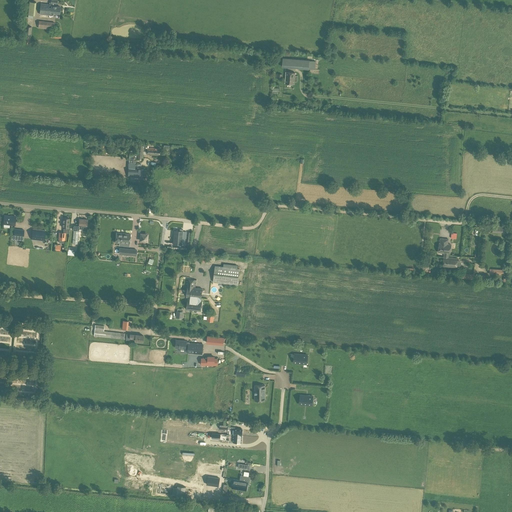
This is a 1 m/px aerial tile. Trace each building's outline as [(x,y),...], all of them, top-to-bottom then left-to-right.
[(41,3),(39,14),(50,15),(50,14),(59,15),(60,7),(53,6),(53,4),(41,3)] [(39,21),(38,28),(54,29),(54,22),(39,21)] [(282,58),(282,67),(315,69),(315,61),(282,58)] [(286,72),(285,83),(294,84),(295,73),(286,72)] [(137,145),(136,157),(143,158),(143,151),(146,151),(146,154),(159,155),(160,149),(147,148),(147,145),(137,145)] [(128,168),(127,176),(145,177),(146,169),(128,168)] [(4,215),(3,223),(14,225),(16,217),(4,215)] [(59,232),(58,242),(64,242),(65,233),(69,233),(69,228),(68,228),(69,218),(63,218),(62,227),(64,227),(63,232),(59,232)] [(79,219),(78,225),(82,226),(82,230),(85,230),(86,226),(87,226),(87,220),(79,219)] [(44,240),(45,230),(33,229),(31,239),(44,240)] [(146,239),(146,231),(138,231),(138,239),(146,239)] [(116,237),(115,242),(119,243),(123,243),(123,246),(129,246),(129,244),(130,234),(116,232),(116,237)] [(173,235),(173,244),(181,245),(182,235),(173,235)] [(444,253),(444,257),(448,257),(449,253),(450,253),(451,244),(448,244),(448,239),(440,238),(440,243),(439,243),(438,252),(444,253)] [(448,257),(444,257),(442,267),(456,268),(456,265),(459,266),(461,265),(461,263),(460,261),(457,261),(457,258),(448,257)] [(215,266),(213,282),(237,285),(239,269),(215,266)] [(188,279),(186,297),(188,297),(188,300),(187,300),(186,309),(200,311),(201,302),(200,302),(201,299),(202,289),(193,288),(193,283),(196,283),(196,280),(188,279)] [(94,330),(94,336),(124,339),(124,333),(104,331),(104,326),(95,325),(94,330)] [(142,342),(143,335),(126,333),(126,338),(135,339),(135,341),(142,342)] [(207,334),(206,342),(222,343),(223,335),(207,334)] [(174,342),(174,345),(175,346),(175,348),(185,349),(185,348),(187,349),(187,353),(201,354),(202,344),(188,343),(185,343),(186,340),(175,340),(175,342),(174,342)] [(295,354),(294,363),(307,364),(308,355),(295,354)] [(200,358),(200,364),(216,366),(217,359),(213,359),(213,357),(207,357),(207,358),(200,358)] [(218,384),(217,392),(225,393),(225,390),(229,390),(229,392),(238,393),(239,386),(223,384),(218,384)] [(265,385),(254,385),(254,401),(257,401),(265,401),(265,385)] [(300,395),(299,404),(312,405),(313,396),(300,395)] [(221,423),(220,429),(230,429),(231,429),(231,434),(244,435),(244,429),(236,428),(236,427),(230,427),(230,424),(221,423)] [(243,442),(244,435),(231,434),(228,434),(228,437),(231,437),(230,442),(235,443),(235,441),(243,442)] [(134,453),(133,471),(144,472),(144,473),(149,473),(150,463),(152,463),(153,455),(147,454),(134,453)] [(246,490),(247,484),(249,484),(250,477),(241,475),(240,480),(233,479),(232,488),(238,489),(246,490)] [(220,478),(208,476),(207,484),(218,486),(220,478)] [(178,486),(176,498),(185,499),(186,487),(178,486)] [(336,496),(311,494),(310,508),(334,510),(334,504),(351,505),(352,492),(336,490),(336,496)]
